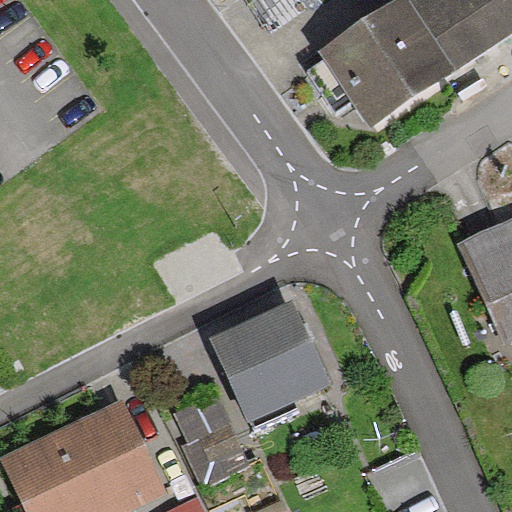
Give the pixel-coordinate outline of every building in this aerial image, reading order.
[(511,0),(426,0),(410,11),(455,81),(511,43),(511,0)] [(455,81),(410,11),(404,2),(319,57),(370,135),(455,81)] [(511,345),(511,225),(458,250),(504,349),(511,345)] [(327,382),(290,302),(213,337),(250,418),(327,382)] [(125,401),(0,458),(25,511),(129,511),(168,494),(125,401)] [(202,411),(199,402),(177,412),(192,443),(184,447),(202,487),(251,465),(222,402),(202,411)] [(202,511),(196,500),(170,511),(202,511)]
